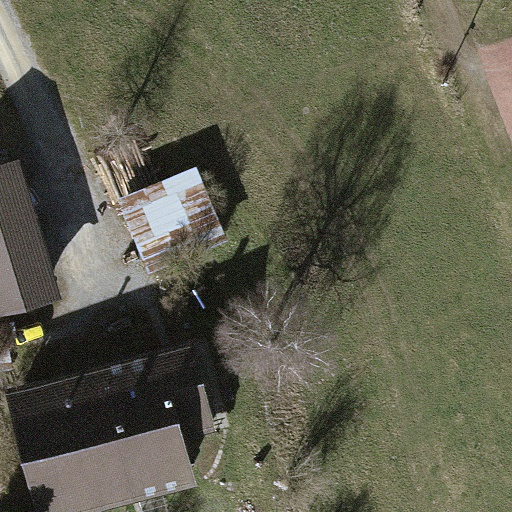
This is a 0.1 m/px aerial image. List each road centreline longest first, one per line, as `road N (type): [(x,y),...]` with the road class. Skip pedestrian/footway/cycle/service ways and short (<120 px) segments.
road 1 (track): [(0,33),(120,291)]
road 2 (track): [(439,0),(511,175)]
